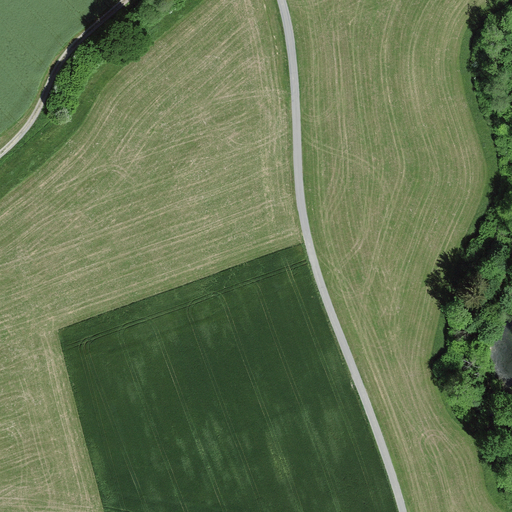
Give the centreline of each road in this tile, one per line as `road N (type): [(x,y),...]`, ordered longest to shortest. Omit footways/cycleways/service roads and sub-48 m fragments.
road 1 (unclassified): [(281,0),(307,232),(403,511)]
road 2 (track): [(120,0),(58,52),(0,141)]
